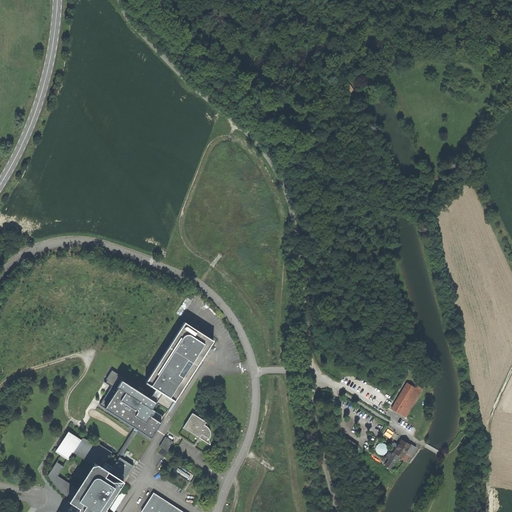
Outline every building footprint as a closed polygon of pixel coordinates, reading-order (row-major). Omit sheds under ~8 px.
[(145,383),(155,389),(174,401),(213,341),(185,322),(145,383)] [(135,428),(138,430),(150,439),(164,417),(155,411),(158,406),(168,411),(174,401),(155,389),(149,398),(130,386),(132,383),(112,371),(105,383),(112,387),(100,406),(135,428)] [(392,409),(400,414),(416,388),(407,383),(392,409)] [(421,392),(416,388),(400,414),(406,418),(421,392)] [(208,423),(192,413),(183,427),(210,445),(209,439),(209,438),(210,435),(210,431),(209,428),(206,426),(208,423)] [(384,431),(387,427),(365,413),(362,418),(384,431)] [(120,458),(138,430),(135,428),(110,466),(105,463),(102,468),(110,473),(120,458)] [(108,511),(104,509),(133,466),(120,458),(110,473),(102,468),(105,463),(112,452),(95,441),(93,444),(86,439),(84,438),(82,439),(81,440),(68,432),(56,451),(68,460),(73,452),(92,465),(77,488),(58,476),(64,466),(56,462),(48,475),(50,478),(54,484),(60,490),(64,494),(70,499),(68,501),(75,505),(71,507),(69,509),(68,511),(108,511)] [(357,456),(361,449),(358,447),(359,447),(344,437),(341,442),(356,451),(354,454),(357,456)] [(409,455),(405,453),(410,445),(401,440),(398,445),(394,443),(393,446),(396,448),(385,466),(390,469),(398,455),(401,458),(401,459),(405,462),(409,455)] [(371,477),(376,469),(357,456),(352,464),(371,477)] [(393,476),(395,473),(386,467),(384,470),(393,476)] [(183,511),(171,504),(167,511),(154,502),(158,496),(153,492),(141,511),(142,511),(183,511)] [(171,504),(158,496),(154,502),(167,511),(171,504)]
